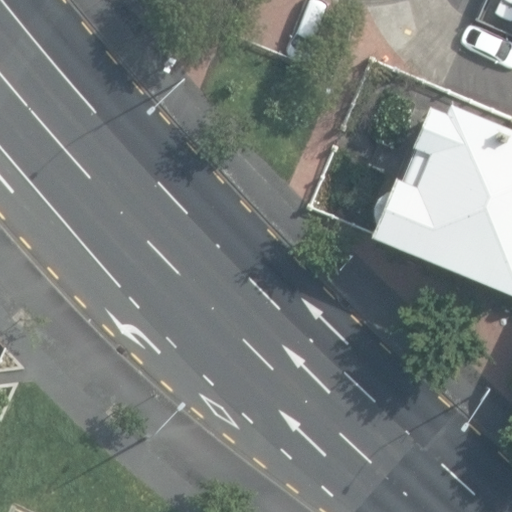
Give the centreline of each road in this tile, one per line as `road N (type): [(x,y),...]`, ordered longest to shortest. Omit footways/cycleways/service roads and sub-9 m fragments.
road 1 (trunk): [(458,511),(87,158)]
road 2 (trunk): [(87,158),(0,61)]
